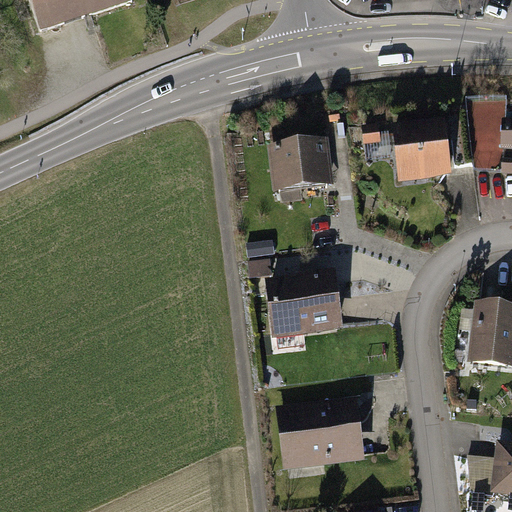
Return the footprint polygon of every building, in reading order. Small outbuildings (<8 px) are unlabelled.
[(31,0),(44,40),(135,11),(132,0),(31,0)] [(442,116),(388,122),(394,183),(448,178),(442,116)] [(511,121),(504,121),(502,155),(511,155),(511,121)] [(375,122),(356,124),(358,144),(377,142),(375,122)] [(325,138),(263,145),(269,191),(275,191),(276,204),(299,201),(297,188),(331,184),(325,138)] [(511,158),(500,158),(499,174),(511,174),(511,158)] [(264,241),(240,243),(242,260),(266,258),(264,241)] [(295,275),(263,278),(268,337),(275,336),(276,349),(304,347),(302,334),(340,330),(334,269),(294,272),(295,275)] [(511,308),(472,304),(471,312),(461,310),(458,331),(469,333),(465,364),(511,369),(511,308)] [(353,398),(272,407),(279,471),(286,470),(286,477),(320,474),(319,466),(359,462),(353,398)] [(511,444),(493,442),(491,460),(466,457),(463,484),(490,488),(490,494),(511,496),(511,444)] [(491,511),(493,499),(472,496),(470,509),(488,511),(491,511)]
